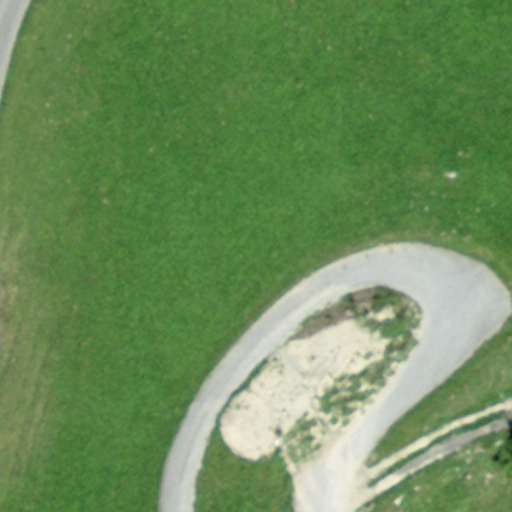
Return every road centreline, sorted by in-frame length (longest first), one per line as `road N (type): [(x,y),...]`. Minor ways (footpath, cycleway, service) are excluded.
road 1 (unclassified): [(314,511),(332,458),(439,350),(453,323),(453,298),(435,274),(399,264),(352,267),(283,312),(210,400),(177,470),(176,511)]
road 2 (track): [(316,511),(511,424)]
